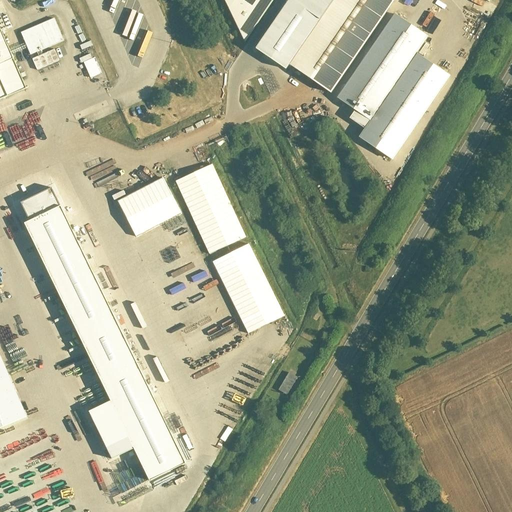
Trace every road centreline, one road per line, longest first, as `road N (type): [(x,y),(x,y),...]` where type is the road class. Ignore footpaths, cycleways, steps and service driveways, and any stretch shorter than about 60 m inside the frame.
road 1 (secondary): [(251,511),(511,71)]
road 2 (unknown): [(236,119),(350,347)]
